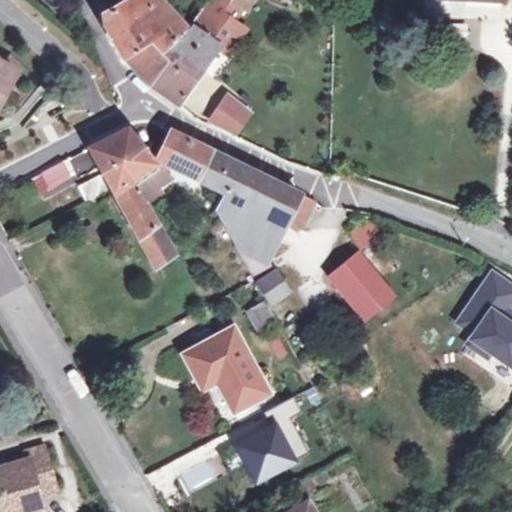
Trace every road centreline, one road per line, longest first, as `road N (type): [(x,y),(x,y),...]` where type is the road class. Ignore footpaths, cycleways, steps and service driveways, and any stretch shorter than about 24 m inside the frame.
road 1 (residential): [(511,252),(129,103)]
road 2 (residential): [(0,258),(142,511)]
road 3 (residential): [(0,172),(106,114)]
